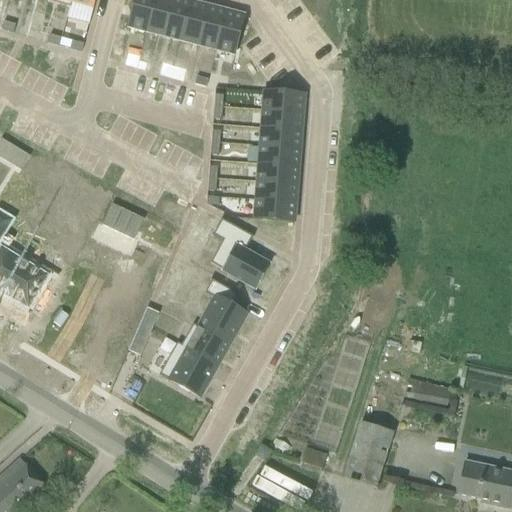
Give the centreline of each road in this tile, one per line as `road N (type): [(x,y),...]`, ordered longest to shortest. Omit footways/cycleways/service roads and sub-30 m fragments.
road 1 (residential): [(188,494),(304,283),(317,236),(323,124),(314,75),(246,0)]
road 2 (tertiary): [(188,494),(0,373)]
